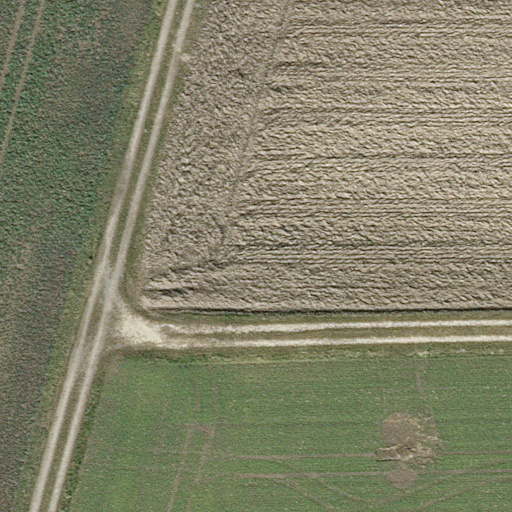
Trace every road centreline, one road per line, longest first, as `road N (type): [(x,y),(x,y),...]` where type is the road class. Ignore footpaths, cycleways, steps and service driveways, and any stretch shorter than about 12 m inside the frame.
road 1 (track): [(190,0),(55,511)]
road 2 (track): [(100,342),(511,333)]
